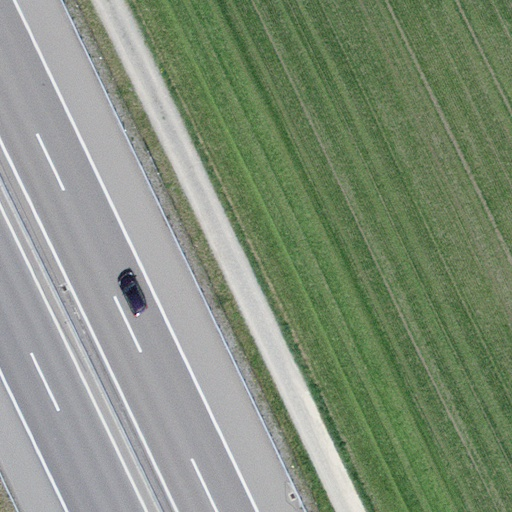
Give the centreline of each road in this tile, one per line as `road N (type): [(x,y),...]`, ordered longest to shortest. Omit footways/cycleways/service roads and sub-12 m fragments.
road 1 (track): [(352,511),(110,0)]
road 2 (motorway): [(216,511),(0,56)]
road 3 (motorway): [(0,287),(106,511)]
